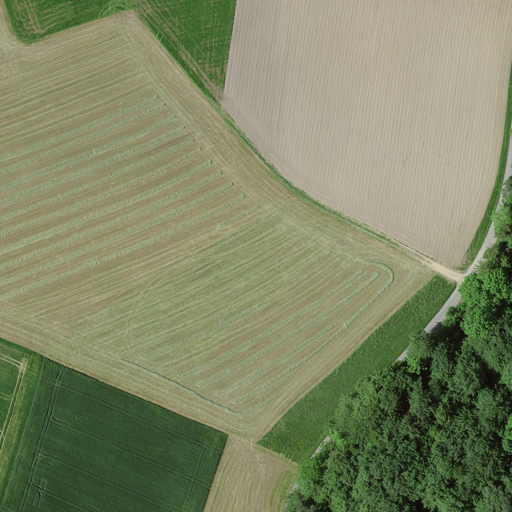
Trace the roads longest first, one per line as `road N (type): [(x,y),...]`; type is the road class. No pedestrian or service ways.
road 1 (unclassified): [(511,165),(479,264),(316,457),(288,511)]
road 2 (track): [(468,281),(297,194),(213,102)]
